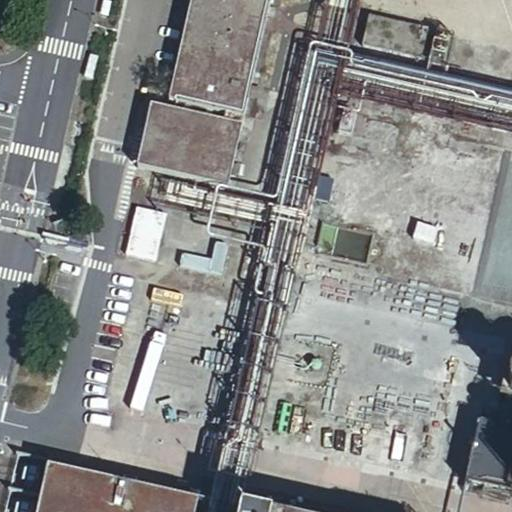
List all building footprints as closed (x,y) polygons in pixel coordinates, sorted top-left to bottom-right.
[(188,0),(167,99),(244,115),(269,0),(188,0)] [(480,0),(388,0),(476,20),(480,0)] [(426,29),(368,15),(361,43),(419,56),(426,29)] [(242,124),(149,102),(134,163),(227,186),(242,124)] [(511,361),(510,361),(501,400),(511,402),(511,428),(480,422),(466,485),(511,496),(511,361)] [(193,511),(196,501),(48,466),(37,511),(193,511)]
